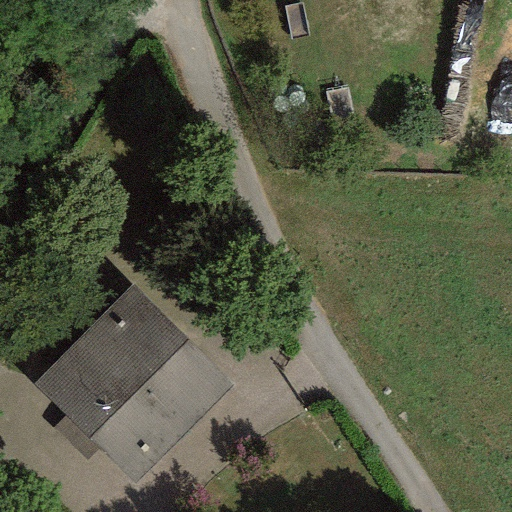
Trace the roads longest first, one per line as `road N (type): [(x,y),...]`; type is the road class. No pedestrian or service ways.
road 1 (unknown): [(168,0),(216,89),(303,291),(437,511)]
road 2 (track): [(0,251),(137,0)]
